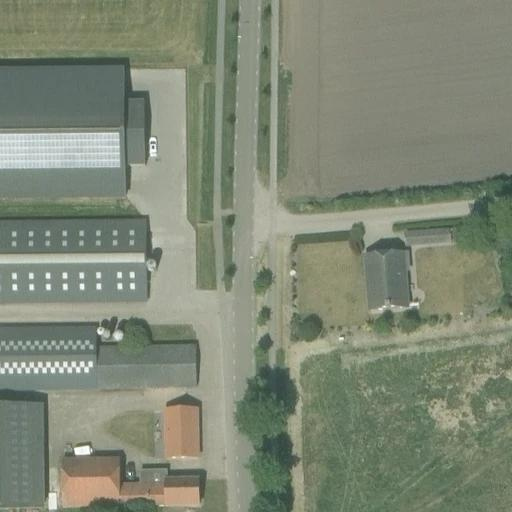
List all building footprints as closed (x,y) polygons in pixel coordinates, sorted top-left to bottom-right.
[(122,74),(0,75),(0,197),(123,197),(123,167),(143,167),(143,103),(122,103),(122,74)] [(145,224),(0,225),(0,305),(146,304),(145,224)] [(450,232),(425,234),(402,236),(403,248),(450,245),(450,232)] [(401,256),(365,259),(367,280),(370,280),(373,313),(406,310),(401,256)] [(196,389),(195,349),(96,351),(95,331),(0,331),(0,392),(42,392),(196,389)] [(0,511),(41,511),(40,408),(0,408),(0,511)] [(197,412),(165,413),(164,413),(166,461),(198,460),(196,413),(197,412)] [(198,483),(167,483),(167,472),(139,472),(139,487),(119,488),(119,461),(61,463),(62,510),(198,508),(198,483)]
